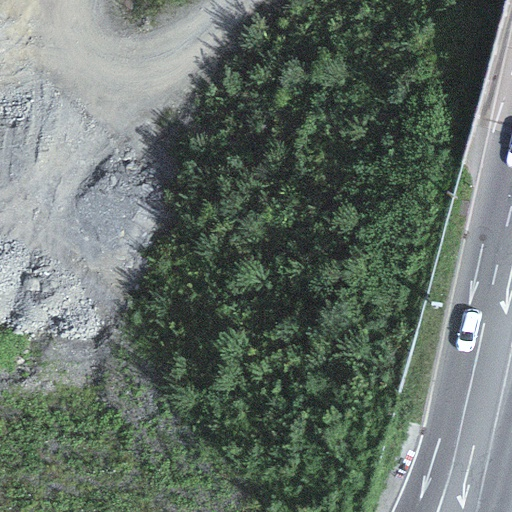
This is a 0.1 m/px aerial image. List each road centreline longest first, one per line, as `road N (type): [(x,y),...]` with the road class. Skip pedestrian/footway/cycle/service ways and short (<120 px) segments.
road 1 (primary): [(383,0),(336,93),(164,339),(14,511)]
road 2 (track): [(102,64),(98,306)]
road 3 (track): [(231,0),(175,49),(143,67),(121,68),(87,53),(76,0)]
road 4 (trunk): [(463,511),(511,330)]
road 5 (primary): [(472,511),(511,345)]
